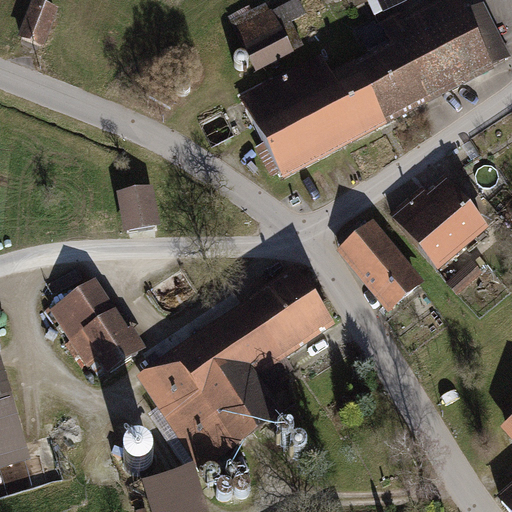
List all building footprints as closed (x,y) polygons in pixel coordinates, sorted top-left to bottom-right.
[(376,0),(384,15),(409,4),(406,0),(376,0)] [(380,29),(391,50),(406,80),(428,69),(445,101),(493,77),(491,73),(510,63),(484,11),(467,20),(456,0),(440,0),(444,7),(405,26),(401,18),(380,29)] [(251,11),(229,22),(256,75),(293,56),(280,32),(307,19),(298,1),(271,14),(267,7),(253,15),(251,11)] [(56,13),(37,5),(22,41),(41,48),(56,13)] [(388,130),(445,101),(428,69),(406,80),(391,50),(356,67),(388,130)] [(286,182),(388,130),(356,67),(331,80),(320,58),(243,98),(286,182)] [(440,276),(490,237),(445,180),(395,218),(440,276)] [(157,194),(120,199),(125,237),(162,232),(157,194)] [(388,315),(424,287),(376,226),(340,254),(388,315)] [(472,256),(447,274),(461,294),(486,276),(472,256)] [(334,328),(298,274),(142,379),(205,471),(284,418),(267,393),(294,375),(285,362),(334,328)] [(131,336),(97,287),(53,317),(72,344),(68,347),(86,374),(91,371),(102,387),(150,354),(135,333),(131,336)] [(0,355),(0,471),(30,463),(0,355)] [(511,511),(511,423),(502,431),(511,443),(511,489),(497,502),(506,511),(511,511)] [(206,511),(195,474),(145,489),(151,511),(206,511)]
